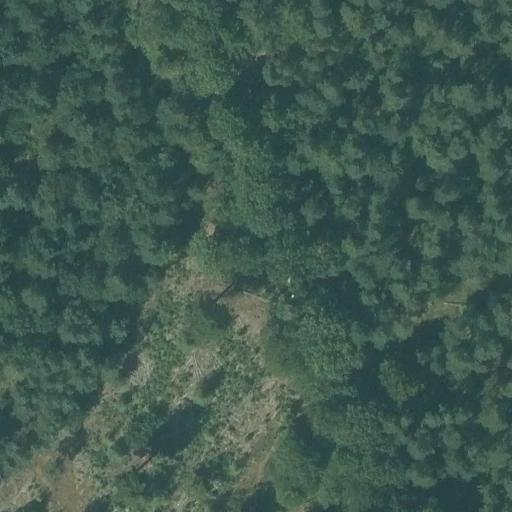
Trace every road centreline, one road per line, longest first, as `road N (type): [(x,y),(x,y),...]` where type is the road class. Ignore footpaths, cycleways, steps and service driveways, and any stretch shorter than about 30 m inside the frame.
road 1 (track): [(172,0),(386,511)]
road 2 (track): [(207,0),(420,511)]
